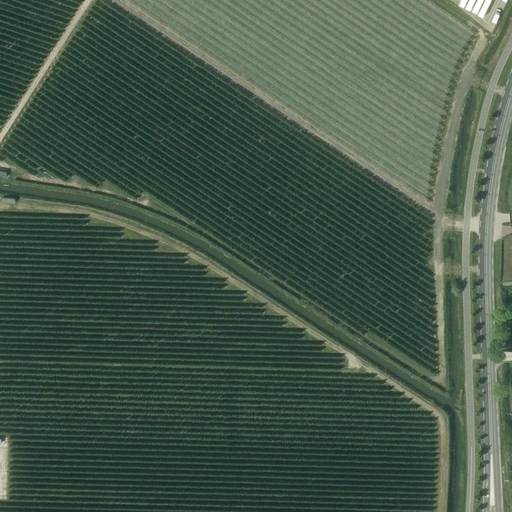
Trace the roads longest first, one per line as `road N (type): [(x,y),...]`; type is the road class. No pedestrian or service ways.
road 1 (track): [(466,225),(432,213),(114,0)]
road 2 (secondary): [(490,429),(486,226)]
road 3 (unknown): [(0,127),(88,0)]
road 4 (secondary): [(486,226),(492,162),(511,89)]
